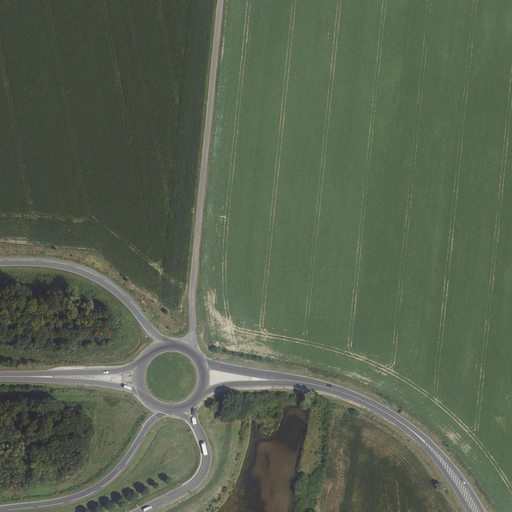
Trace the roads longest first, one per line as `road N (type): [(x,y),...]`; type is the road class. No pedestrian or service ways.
road 1 (unclassified): [(186,348),(220,0)]
road 2 (motorway): [(0,508),(95,488),(167,409)]
road 3 (motorway): [(175,345),(83,272),(0,263)]
road 4 (primary): [(331,388),(420,438),(474,511)]
road 5 (primary): [(331,388),(197,357)]
road 6 (primary): [(199,393),(241,383),(331,388)]
